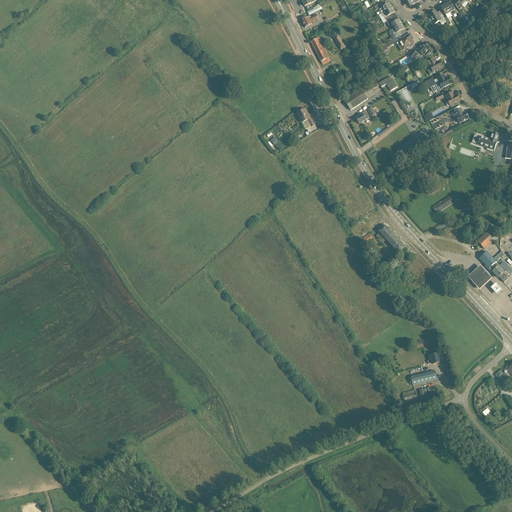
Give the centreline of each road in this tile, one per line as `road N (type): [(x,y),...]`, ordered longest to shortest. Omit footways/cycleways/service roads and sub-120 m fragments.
road 1 (track): [(0,126),(146,311),(200,365),(245,451),(271,480)]
road 2 (primary): [(511,340),(387,204),(278,0)]
road 3 (unclassified): [(213,511),(311,457),(465,396)]
road 4 (residential): [(511,124),(472,103),(438,44),(406,18)]
